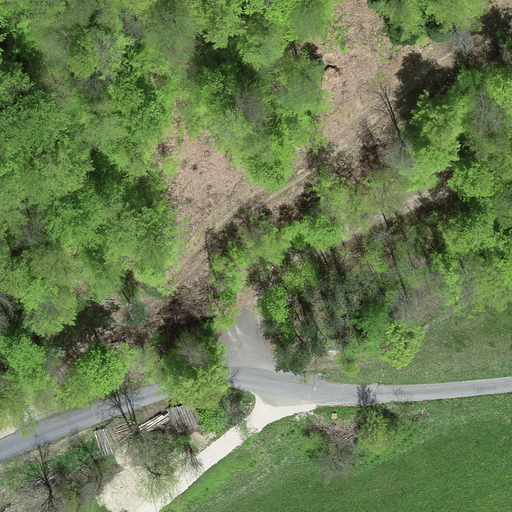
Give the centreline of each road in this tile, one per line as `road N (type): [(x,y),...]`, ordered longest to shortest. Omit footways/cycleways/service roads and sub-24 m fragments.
road 1 (track): [(511,2),(238,217),(143,314),(67,367),(28,407),(29,440)]
road 2 (unclassified): [(0,452),(206,379),(241,376),(355,394),(511,383)]
road 3 (track): [(241,376),(252,312),(279,277),(370,220),(511,157)]
road 4 (track): [(149,511),(293,385)]
